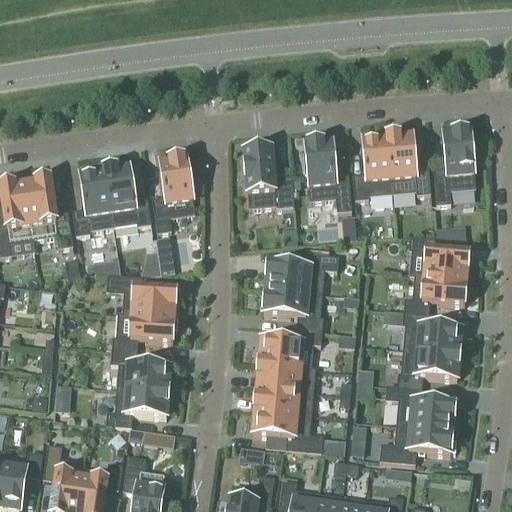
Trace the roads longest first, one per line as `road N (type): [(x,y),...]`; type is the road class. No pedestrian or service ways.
road 1 (residential): [(500,112),(507,331),(489,511)]
road 2 (residential): [(214,133),(219,339),(196,511)]
road 3 (residential): [(500,112),(214,133)]
road 4 (residential): [(214,133),(0,166)]
road 5 (unknown): [(0,26),(160,0)]
